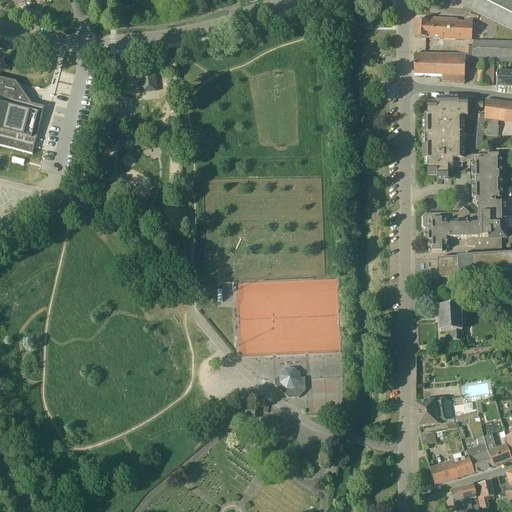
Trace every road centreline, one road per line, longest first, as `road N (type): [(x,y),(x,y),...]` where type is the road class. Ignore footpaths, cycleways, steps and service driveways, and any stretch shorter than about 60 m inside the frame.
road 1 (residential): [(404,449),(339,437),(299,418),(237,365),(103,221),(0,186)]
road 2 (residential): [(404,449),(402,90)]
road 3 (tertiary): [(302,0),(171,36),(85,42)]
